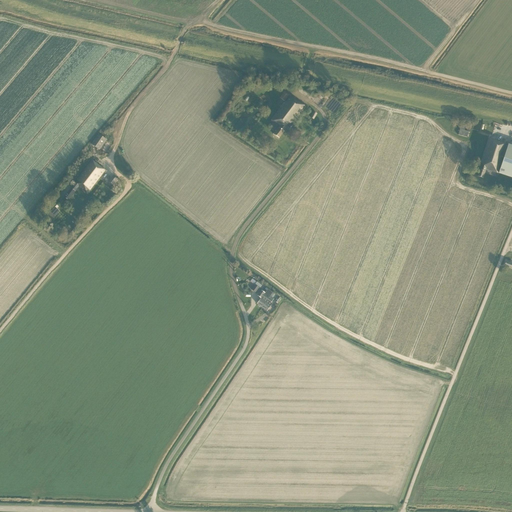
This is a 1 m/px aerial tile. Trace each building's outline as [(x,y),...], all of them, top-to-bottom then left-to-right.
[(292,126),(291,125),(305,106),(285,92),(280,98),(285,102),(271,120),(279,126),(274,134),(279,138),(288,127),(290,129),(292,126)] [(460,130),(458,135),(467,138),(468,132),(460,130)] [(91,144),(99,150),(106,140),(98,134),(91,144)] [(511,177),(511,145),(508,145),(507,147),(506,146),(507,144),(488,138),(480,164),(482,164),(478,177),(483,178),(486,169),(498,173),(503,158),(504,158),(499,173),(511,177)] [(64,197),(68,201),(79,187),(88,194),(106,170),(92,160),(76,181),(72,178),(68,184),(72,187),(64,197)] [(51,220),(60,211),(55,207),(47,216),(51,220)] [(65,233),(69,229),(62,222),(58,227),(65,233)] [(503,266),(511,269),(511,261),(505,260),(503,266)] [(256,293),(260,288),(254,285),(251,290),(256,293)] [(265,293),(257,304),(263,308),(270,297),(265,293)] [(274,299),(270,297),(263,308),(267,311),(272,304),(271,303),(274,299)]
